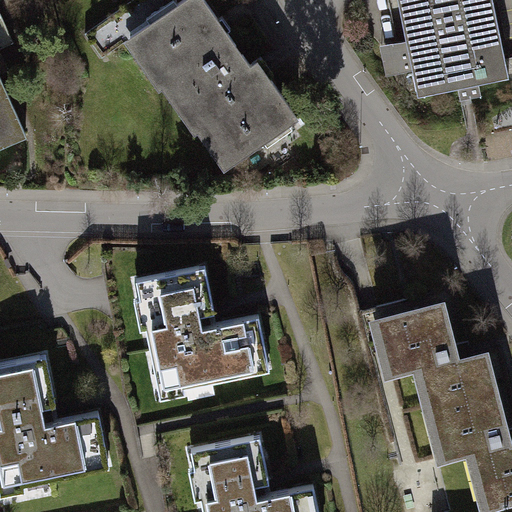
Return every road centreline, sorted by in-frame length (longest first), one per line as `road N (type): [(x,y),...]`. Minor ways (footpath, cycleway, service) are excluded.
road 1 (residential): [(0,219),(169,221),(439,201)]
road 2 (residential): [(296,0),(439,201)]
